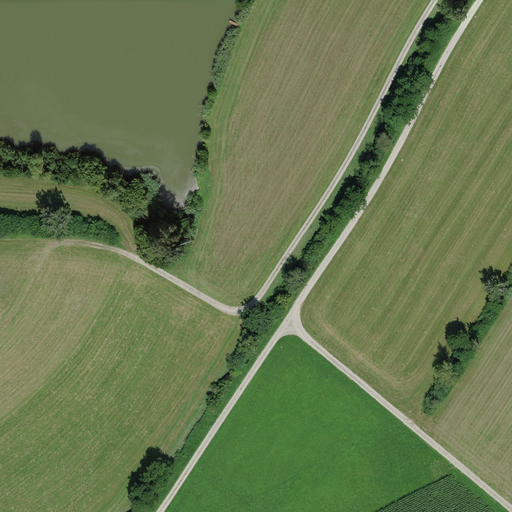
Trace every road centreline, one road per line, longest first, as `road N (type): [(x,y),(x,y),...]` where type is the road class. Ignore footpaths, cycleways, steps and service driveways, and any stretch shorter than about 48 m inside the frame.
road 1 (track): [(162,511),(392,159),(480,0)]
road 2 (track): [(437,0),(325,202),(254,305),(221,306),(112,248),(64,241),(49,247)]
road 3 (track): [(289,323),(511,509)]
